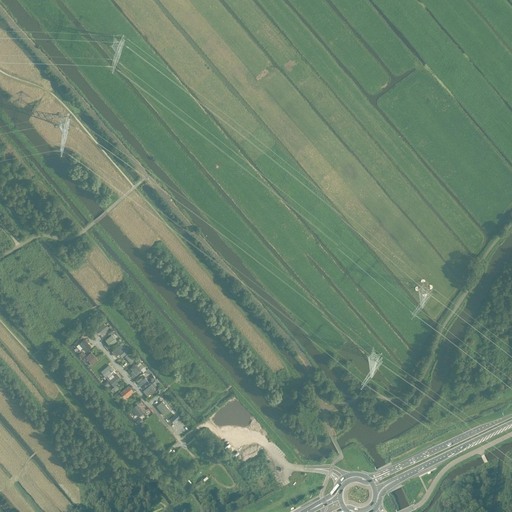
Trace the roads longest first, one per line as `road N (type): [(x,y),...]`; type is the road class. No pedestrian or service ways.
road 1 (primary): [(511,415),(389,473)]
road 2 (unclassified): [(405,511),(452,463),(511,433)]
road 3 (primary): [(392,479),(511,421)]
